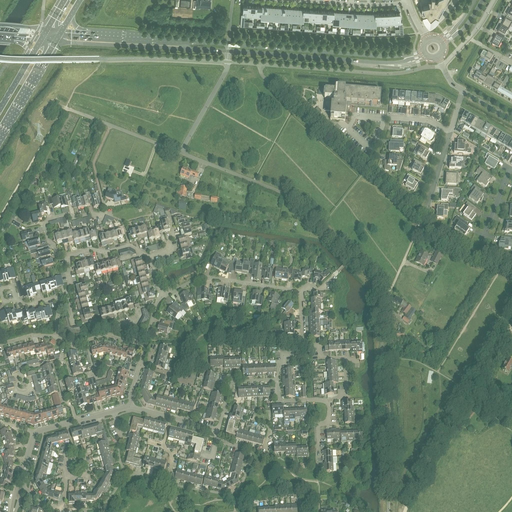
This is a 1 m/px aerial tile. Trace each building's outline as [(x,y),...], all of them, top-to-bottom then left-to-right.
[(198,0),(198,1),(197,1),(197,7),(210,8),(211,2),(202,2),(202,0),(198,0)] [(424,15),(426,19),(427,21),(427,20),(429,21),(430,21),(432,21),(434,20),(438,15),(441,10),(444,4),(445,0),(447,1),(447,0),(420,0),(421,6),(423,12),(424,15)] [(249,17),(250,6),(244,5),(243,15),(241,15),(240,27),(244,27),(245,15),(249,16),(249,17)] [(505,20),(511,24),(511,23),(511,12),(506,9),(503,14),(508,17),(506,21),(505,20)] [(399,23),(400,35),(404,35),(403,22),(401,22),(400,13),(395,13),(394,23),(399,23)] [(500,20),(497,26),(507,32),(511,24),(505,20),(504,23),(500,20)] [(496,36),(496,37),(502,40),(505,37),(504,36),(507,32),(497,26),(494,31),(499,34),(497,37),(496,36)] [(490,37),(487,43),(491,46),(491,45),(498,49),(502,40),(496,37),(494,39),(490,37)] [(493,57),(488,54),(487,55),(482,53),(480,57),(489,63),(492,64),(495,59),(493,57)] [(469,75),(473,77),(474,77),(473,79),(478,81),(482,76),(481,76),(472,70),(469,75)] [(478,81),(483,84),(487,77),(483,74),(481,76),(482,76),(478,81)] [(483,84),(488,87),(493,77),(489,74),(487,77),(483,84)] [(488,87),(492,90),(498,80),(493,77),(488,87)] [(501,85),(502,84),(503,83),(498,80),(492,90),(497,92),(499,88),(500,88),(502,85),(501,85)] [(345,121),(345,115),(346,106),(343,106),(344,104),(345,104),(345,102),(349,102),(380,105),(381,92),(337,88),(337,92),(325,91),(324,98),(326,98),(325,110),(331,110),(330,120),(345,121)] [(511,95),(508,93),(500,88),(499,88),(497,92),(511,101),(511,95)] [(391,98),(392,98),(392,102),(398,103),(399,93),(391,93),(391,98)] [(428,105),(434,106),(437,96),(429,96),(428,105)] [(444,101),(437,96),(434,106),(439,109),(444,101)] [(445,112),(446,109),(448,109),(451,105),(444,101),(439,109),(445,112)] [(460,121),(465,124),(466,124),(470,116),(462,111),(460,116),(462,118),(460,121)] [(465,124),(464,126),(465,126),(468,128),(469,126),(470,127),(471,127),(475,119),(470,116),(466,124),(465,124)] [(470,127),(470,129),(474,131),(474,129),(476,130),(481,122),(475,119),(471,127),(470,127)] [(476,130),(481,133),(486,125),(481,122),(476,130)] [(488,125),(487,126),(486,125),(481,133),(486,136),(491,128),(492,127),(491,127),(488,125)] [(392,131),(392,137),(395,137),(395,138),(398,138),(398,137),(402,138),(402,134),(403,134),(403,132),(403,127),(396,127),(396,129),(395,130),(393,130),(393,131),(392,131)] [(486,136),(491,139),(496,131),(491,128),(486,136)] [(426,141),(431,144),(431,143),(432,143),(432,142),(433,142),(433,141),(434,140),(434,139),(434,138),(430,135),(430,134),(429,134),(431,132),(427,129),(422,129),(421,132),(424,133),(421,138),(422,138),(420,140),(425,143),(426,141)] [(494,143),(495,141),(496,142),(497,142),(501,134),(496,131),(491,139),(491,141),(494,143)] [(499,146),(500,145),(502,145),(507,137),(507,136),(503,134),(503,135),(501,134),(497,142),(496,142),(495,144),(496,144),(499,146)] [(466,141),(459,137),(457,140),(458,141),(458,143),(457,143),(458,143),(458,145),(454,145),(454,146),(453,152),(454,152),(454,153),(458,153),(458,154),(463,154),(467,154),(467,153),(471,153),(471,150),(467,149),(468,146),(462,145),(462,143),(464,143),(465,140),(466,141),(466,142),(466,141)] [(502,145),(507,148),(511,140),(507,137),(502,145)] [(393,153),(395,153),(395,152),(399,152),(399,150),(400,149),(403,149),(403,141),(395,141),(395,144),(394,144),(389,144),(389,152),(392,152),(392,153),(393,153)] [(426,160),(429,154),(423,150),(425,148),(419,144),(417,147),(416,149),(419,151),(417,154),(426,160)] [(494,170),(498,163),(494,161),(494,160),(495,158),(488,153),(485,158),(487,159),(485,161),(486,162),(485,165),(488,166),(487,167),(488,168),(489,169),(490,169),(491,168),(494,170)] [(461,169),(461,162),(463,162),(464,157),(453,156),(453,160),(451,160),(451,163),(449,163),(449,169),(454,169),(461,169)] [(396,171),(399,172),(403,161),(397,161),(397,157),(388,157),(388,161),(384,161),(384,168),(384,169),(385,170),(386,171),(389,171),(390,165),(397,166),(396,171)] [(421,176),(423,171),(422,171),(424,169),(418,166),(420,163),(414,160),(411,165),(414,167),(412,171),(417,173),(417,174),(421,176)] [(485,187),(489,183),(488,182),(490,180),(486,177),(489,174),(480,167),(475,173),(480,177),(476,182),(481,185),(481,184),(485,187)] [(197,178),(199,173),(192,170),(191,171),(183,168),(180,175),(188,178),(190,175),(197,178)] [(445,185),(445,184),(447,185),(456,185),(457,173),(449,172),(449,176),(446,175),(445,185)] [(417,185),(417,184),(414,183),(414,181),(415,179),(408,175),(405,179),(407,180),(406,182),(406,183),(407,184),(405,186),(408,188),(407,189),(408,190),(409,191),(410,190),(411,190),(414,191),(414,192),(418,186),(417,186),(417,185)] [(480,200),(481,201),(482,201),(483,197),(482,197),(483,195),(479,192),(481,190),(474,185),(472,187),(475,189),(469,198),(477,204),(480,200)] [(458,197),(460,191),(461,192),(462,190),(461,189),(447,188),(447,191),(442,191),(441,194),(440,199),(441,200),(441,201),(447,201),(449,195),(454,195),(454,197),(458,197)] [(81,197),(84,207),(90,206),(88,200),(91,199),(90,195),(88,189),(84,191),(85,194),(86,197),(82,199),(81,197)] [(126,197),(121,198),(121,195),(116,196),(115,193),(113,194),(107,192),(105,198),(112,201),(119,199),(120,202),(127,200),(126,197)] [(91,199),(93,208),(100,206),(97,193),(90,195),(91,199)] [(66,198),(59,199),(61,206),(61,208),(68,206),(67,202),(70,202),(69,196),(66,196),(66,198)] [(59,199),(59,198),(52,199),(51,197),(48,198),(50,205),(53,204),(54,208),(61,206),(59,199)] [(77,197),(72,198),(73,204),(76,203),(78,209),(84,207),(81,197),(77,198),(77,197)] [(178,201),(178,209),(182,209),(186,209),(186,202),(178,201)] [(38,206),(40,212),(41,215),(44,215),(44,213),(47,213),(45,208),(47,207),(46,202),(40,203),(41,205),(38,206)] [(475,209),(467,203),(460,213),(463,215),(463,216),(471,221),(470,221),(471,222),(474,217),(475,217),(471,215),(473,212),(475,209)] [(441,204),(441,207),(437,207),(436,217),(436,218),(438,218),(441,218),(443,218),(443,217),(444,210),(448,210),(448,205),(441,204)] [(42,219),(41,215),(40,212),(31,214),(34,224),(38,223),(37,220),(42,219)] [(23,221),(12,215),(10,218),(13,220),(21,225),(23,221)] [(175,227),(179,226),(185,224),(183,215),(177,217),(177,218),(173,219),(175,227)] [(464,237),(467,233),(468,233),(469,231),(465,228),(467,224),(457,216),(453,222),(457,225),(454,230),(456,231),(456,232),(455,233),(455,234),(456,235),(457,235),(458,235),(458,234),(459,233),(464,237)] [(10,218),(7,223),(5,226),(9,229),(11,225),(10,225),(11,224),(18,228),(21,225),(13,220),(10,218)] [(167,221),(162,222),(165,232),(170,231),(167,221)] [(156,224),(157,227),(159,234),(165,232),(162,222),(156,224)] [(179,226),(180,231),(190,229),(189,223),(185,224),(179,226)] [(511,223),(507,223),(507,226),(505,226),(505,227),(504,227),(502,231),(503,231),(504,231),(504,232),(509,233),(509,232),(511,232),(511,223)] [(137,240),(143,239),(140,229),(138,229),(138,226),(134,227),(135,230),(137,240)] [(124,233),(122,227),(115,229),(117,239),(123,237),(122,234),(124,233)] [(146,227),(145,227),(140,229),(143,239),(148,237),(146,230),(147,230),(146,227)] [(157,227),(152,229),(154,239),(160,237),(159,234),(157,227)] [(98,235),(96,229),(96,228),(88,230),(91,240),(97,239),(96,235),(98,235)] [(152,229),(147,230),(146,230),(148,237),(149,240),(154,239),(152,229)] [(68,243),(66,233),(65,230),(60,232),(61,234),(60,234),(62,241),(63,244),(68,243)] [(88,230),(83,232),(86,242),(91,240),(88,230)] [(128,236),(130,242),(137,240),(135,230),(129,231),(130,235),(128,236)] [(21,234),(23,241),(33,238),(31,231),(21,234)] [(57,242),(62,241),(60,234),(61,234),(60,232),(60,231),(52,233),(54,239),(56,239),(57,242)] [(71,231),(66,233),(68,243),(74,241),(72,235),(71,231)] [(83,232),(77,233),(80,243),(86,242),(83,232)] [(110,234),(105,235),(108,245),(113,244),(112,240),(110,234)] [(99,237),(102,247),(108,245),(105,235),(99,237)] [(188,236),(178,239),(180,245),(190,242),(188,236)] [(499,244),(498,244),(497,249),(498,249),(498,250),(504,251),(504,250),(508,250),(508,244),(511,244),(511,242),(511,238),(501,237),(501,240),(500,240),(500,243),(499,242),(499,244)] [(38,249),(37,246),(40,245),(38,239),(28,242),(23,243),(28,249),(29,252),(30,251),(30,252),(38,249)] [(180,245),(181,250),(188,248),(191,248),(190,242),(180,245)] [(44,248),(38,249),(30,252),(31,255),(36,253),(38,259),(48,256),(51,255),(49,250),(45,251),(44,248)] [(181,250),(178,251),(180,259),(186,257),(186,259),(190,258),(188,248),(181,250)] [(431,262),(437,265),(443,253),(436,250),(434,249),(433,252),(435,253),(431,262)] [(415,262),(423,266),(428,255),(420,251),(415,262)] [(52,259),(49,259),(48,256),(38,259),(35,260),(36,263),(40,264),(42,264),(43,267),(53,265),(52,259)] [(215,256),(215,257),(213,262),(215,263),(213,267),(219,270),(223,262),(217,259),(218,257),(215,256)] [(92,257),(86,259),(88,269),(94,267),(93,263),(92,257)] [(121,267),(120,262),(119,263),(117,257),(109,259),(112,269),(121,267)] [(109,259),(104,261),(107,271),(112,269),(109,259)] [(137,259),(131,261),(133,269),(134,268),(136,268),(143,266),(141,260),(138,261),(137,259)] [(233,259),(233,262),(232,266),(236,267),(235,273),(241,273),(242,271),(243,264),(236,263),(237,259),(233,259)] [(253,267),(253,264),(254,260),(250,259),(249,263),(243,262),(243,264),(242,271),(241,273),(245,274),(246,274),(246,273),(247,272),(248,272),(249,266),(253,267)] [(226,264),(223,262),(219,270),(225,273),(228,267),(232,268),(232,266),(233,262),(230,261),(228,260),(226,264)] [(104,261),(99,262),(100,268),(101,272),(107,271),(104,261)] [(99,262),(93,263),(94,267),(96,274),(101,272),(100,268),(99,262)] [(275,278),(281,279),(282,270),(276,269),(277,266),(273,265),(273,262),(270,262),(270,266),(273,266),(272,271),(276,272),(275,278)] [(84,273),(84,270),(83,270),(81,264),(76,265),(77,269),(75,270),(77,276),(84,273)] [(262,265),(253,264),(253,267),(252,268),(255,269),(254,279),(259,280),(262,265)] [(146,265),(143,266),(136,268),(134,268),(136,274),(138,273),(148,270),(146,265)] [(13,268),(4,271),(7,282),(9,281),(9,280),(15,278),(13,268)] [(268,269),(262,268),(261,276),(264,276),(264,280),(266,280),(265,281),(269,282),(269,280),(270,281),(271,271),(268,270),(268,269)] [(289,271),(282,270),(281,279),(287,280),(288,274),(292,275),(293,270),(293,269),(289,268),(289,271)] [(302,273),(302,277),(308,278),(309,273),(312,274),(313,268),(310,268),(310,270),(303,269),(302,273)] [(138,273),(139,278),(139,279),(146,277),(149,276),(148,270),(138,273)] [(301,282),(302,277),(302,273),(297,273),(297,271),(293,270),(292,275),(291,278),(294,279),(294,281),(301,282)] [(314,271),(313,279),(315,279),(316,279),(318,279),(321,282),(326,277),(330,274),(326,271),(323,274),(321,272),(314,271)] [(61,276),(52,279),(52,280),(55,290),(56,289),(56,290),(57,289),(57,288),(64,286),(61,276)] [(136,279),(137,285),(147,282),(146,277),(139,279),(139,278),(136,279)] [(52,280),(46,281),(49,293),(51,292),(51,291),(55,290),(52,280)] [(38,290),(37,283),(36,281),(33,282),(34,284),(34,285),(28,287),(31,298),(33,297),(33,296),(37,295),(35,291),(38,290)] [(40,282),(37,283),(38,290),(41,289),(42,293),(46,292),(47,293),(49,293),(46,281),(40,283),(40,282)] [(137,285),(139,290),(149,288),(147,282),(137,285)] [(76,286),(78,294),(88,291),(86,286),(82,287),(82,285),(76,286)] [(21,289),(21,286),(18,287),(21,298),(24,297),(24,298),(28,297),(28,299),(31,298),(28,287),(21,289)] [(205,287),(199,287),(197,287),(197,292),(198,292),(198,296),(201,296),(201,301),(205,301),(205,304),(211,304),(211,295),(208,295),(208,290),(205,290),(205,287)] [(140,296),(144,295),(150,293),(149,288),(139,290),(140,296)] [(219,288),(217,299),(224,300),(224,302),(227,303),(229,294),(225,293),(225,289),(219,288)] [(232,302),(241,304),(241,306),(244,307),(245,299),(242,298),(243,292),(234,290),(232,302)] [(78,294),(79,299),(86,298),(89,297),(88,291),(78,294)] [(154,292),(150,293),(144,295),(146,302),(152,301),(151,299),(155,298),(154,292)] [(181,305),(184,311),(189,308),(186,304),(191,301),(187,292),(180,296),(184,303),(181,305)] [(252,301),(256,302),(255,305),(261,306),(262,298),(259,297),(259,293),(253,292),(252,301)] [(280,304),(276,302),(279,297),(271,292),(268,298),(269,298),(267,302),(272,304),(270,308),(275,310),(280,304)] [(134,309),(131,299),(131,297),(130,296),(126,298),(125,299),(126,300),(126,302),(128,310),(134,309)] [(76,300),(77,306),(87,303),(86,298),(79,299),(76,300)] [(406,315),(404,317),(410,321),(411,319),(410,318),(415,311),(403,301),(395,298),(393,303),(400,306),(401,304),(405,307),(401,311),(406,315)] [(126,300),(120,302),(123,312),(128,310),(126,302),(126,300)] [(120,302),(115,303),(118,313),(123,312),(120,302)] [(284,303),(280,307),(283,309),(285,311),(283,314),(287,317),(293,317),(293,312),(290,309),(291,309),(293,306),(288,302),(286,305),(284,303)] [(77,306),(79,311),(89,308),(87,303),(77,306)] [(109,305),(112,315),(118,313),(115,303),(109,305)] [(112,315),(109,305),(104,307),(105,310),(107,320),(113,318),(112,315)] [(175,318),(179,313),(184,317),(186,314),(183,310),(179,306),(177,309),(172,305),(167,312),(175,318)] [(43,308),(40,309),(43,320),(50,318),(49,316),(52,316),(49,306),(46,307),(47,309),(43,310),(43,308)] [(79,311),(80,316),(90,314),(89,308),(79,311)] [(21,310),(18,311),(18,313),(20,320),(20,318),(23,317),(23,319),(22,319),(23,322),(30,320),(28,312),(27,309),(25,310),(26,312),(22,313),(21,310)] [(32,311),(28,312),(30,320),(31,322),(37,320),(35,312),(34,309),(32,310),(32,311)] [(39,311),(35,312),(37,320),(37,322),(43,320),(40,309),(38,310),(39,311)] [(99,311),(102,321),(107,320),(105,310),(99,311)] [(6,311),(0,312),(0,316),(1,322),(8,321),(9,323),(11,322),(8,311),(6,312),(6,311)] [(10,311),(8,311),(11,322),(17,321),(18,321),(20,320),(18,313),(18,311),(15,311),(11,312),(10,311)] [(92,319),(90,314),(80,316),(82,324),(88,322),(88,320),(92,319)] [(166,321),(165,325),(160,323),(158,330),(159,330),(158,332),(166,335),(168,328),(172,329),(173,323),(166,321)] [(287,321),(280,321),(281,324),(284,324),(284,330),(294,329),(293,323),(287,324),(287,321)] [(281,330),(279,331),(279,332),(281,333),(281,338),(288,338),(288,335),(294,335),(294,329),(284,330),(281,330)] [(94,341),(96,345),(98,354),(104,353),(104,343),(98,344),(97,342),(96,341),(94,341)] [(325,352),(331,351),(334,351),(334,342),(328,342),(328,344),(324,344),(325,352)] [(22,345),(24,354),(30,353),(28,344),(27,343),(26,344),(22,345)] [(104,353),(109,354),(112,345),(104,343),(104,353)] [(47,352),(49,361),(55,360),(54,356),(51,357),(50,355),(53,354),(53,352),(54,351),(54,349),(52,348),(51,345),(46,347),(45,347),(47,352)] [(131,360),(128,359),(129,357),(132,358),(132,356),(134,355),(134,354),(134,353),(134,349),(129,348),(128,350),(126,359),(125,362),(130,364),(131,360)] [(77,351),(67,353),(69,359),(78,356),(77,353),(77,351)] [(159,351),(158,357),(167,359),(170,360),(170,359),(169,358),(170,354),(168,354),(159,351)] [(511,360),(508,358),(506,362),(505,362),(504,365),(502,369),(507,373),(511,366),(511,360)] [(70,364),(72,370),(80,367),(80,364),(80,362),(70,364)] [(282,370),(282,376),(291,375),(291,366),(287,367),(287,370),(282,370)] [(81,371),(80,367),(72,370),(73,375),(83,373),(82,371),(81,371)] [(143,373),(144,373),(143,377),(152,379),(154,372),(143,370),(143,373)] [(128,373),(119,371),(118,376),(126,378),(126,379),(127,379),(128,377),(127,377),(128,373)] [(152,379),(143,377),(142,376),(141,379),(143,380),(142,384),(149,385),(150,386),(152,379)] [(65,381),(67,387),(75,384),(74,381),(75,380),(75,378),(65,381)] [(115,387),(123,395),(125,388),(124,388),(125,384),(116,381),(115,387)] [(147,390),(149,385),(142,384),(140,391),(143,397),(149,394),(147,390)] [(48,395),(57,392),(56,387),(47,389),(47,390),(47,389),(48,393),(48,395)] [(115,387),(109,389),(111,397),(115,396),(115,397),(123,395),(115,387)] [(83,388),(77,390),(74,390),(75,394),(74,394),(75,396),(84,393),(83,388)] [(97,402),(100,401),(102,400),(106,399),(104,390),(98,392),(99,395),(95,396),(97,402)] [(221,395),(212,392),(210,398),(222,401),(223,398),(220,397),(221,395)] [(76,402),(77,401),(86,399),(84,393),(75,396),(76,396),(76,399),(76,400),(76,402)] [(152,398),(149,394),(143,397),(147,404),(155,406),(157,399),(152,398)] [(84,405),(93,403),(91,397),(86,399),(77,401),(78,407),(81,406),(81,407),(82,408),(84,407),(84,406),(84,405)] [(176,412),(177,409),(179,400),(178,403),(173,401),(171,410),(176,412)] [(54,403),(56,409),(58,418),(64,416),(60,402),(54,403)] [(235,407),(233,412),(242,415),(243,409),(237,407),(238,405),(235,404),(234,407),(235,407)] [(6,417),(9,418),(10,418),(12,409),(6,408),(4,416),(4,417),(6,417)] [(11,418),(15,419),(17,410),(12,409),(10,418),(9,418),(11,419),(11,418)] [(208,409),(206,414),(218,417),(219,414),(216,413),(217,411),(208,409)] [(306,422),(308,422),(308,419),(307,409),(300,410),(300,419),(306,419),(306,422)] [(17,420),(20,420),(23,412),(17,410),(15,419),(15,420),(17,420)] [(34,425),(34,415),(28,413),(26,422),(26,423),(34,425)] [(144,420),(133,417),(130,426),(138,428),(138,427),(142,428),(144,420)] [(234,429),(237,419),(229,417),(224,434),(236,437),(238,430),(234,429)] [(102,433),(103,438),(106,437),(104,430),(101,430),(100,425),(94,426),(96,435),(102,433)] [(136,436),(138,428),(130,426),(128,434),(136,436)] [(78,437),(81,436),(82,439),(85,438),(84,436),(84,435),(83,429),(82,427),(76,428),(78,437)] [(70,430),(72,439),(78,437),(76,428),(70,430)] [(4,438),(5,441),(15,438),(15,437),(13,438),(12,433),(9,434),(8,429),(0,431),(2,438),(4,438)] [(236,439),(241,440),(244,431),(238,430),(236,437),(236,439)] [(69,439),(67,431),(61,432),(63,441),(69,439)] [(55,434),(56,436),(58,443),(63,441),(61,432),(55,434)] [(179,441),(185,442),(187,433),(181,432),(179,441)] [(191,444),(193,437),(194,435),(187,433),(185,442),(191,444)] [(130,438),(129,440),(138,443),(140,437),(136,436),(128,434),(127,438),(130,438)] [(104,442),(99,444),(98,444),(100,450),(109,447),(107,441),(106,437),(103,438),(104,442)] [(203,448),(203,446),(205,440),(193,437),(191,444),(195,445),(195,446),(203,448)] [(4,445),(6,452),(14,450),(12,445),(15,445),(13,440),(16,440),(15,438),(5,441),(6,445),(4,445)] [(45,442),(43,449),(50,451),(50,450),(51,444),(52,444),(47,440),(46,442),(45,442)] [(126,451),(128,452),(135,454),(137,448),(128,446),(126,451)] [(200,457),(203,448),(195,446),(193,455),(192,455),(200,457)] [(100,450),(101,456),(110,453),(109,447),(100,450)] [(43,449),(42,455),(51,457),(52,451),(50,450),(50,451),(43,449)] [(5,464),(13,464),(11,457),(14,457),(12,452),(14,452),(14,450),(6,452),(4,453),(5,457),(3,457),(5,464)] [(134,458),(135,454),(128,452),(125,463),(133,465),(135,458),(134,458)] [(101,456),(103,461),(112,459),(110,453),(101,456)] [(244,455),(236,453),(234,460),(242,462),(244,463),(245,460),(243,459),(244,455)] [(187,460),(196,462),(197,460),(199,460),(200,457),(192,455),(193,455),(189,454),(187,460)] [(42,455),(40,460),(49,463),(51,457),(42,455)] [(146,466),(148,467),(150,458),(145,456),(144,460),(142,468),(145,469),(146,466)] [(144,460),(135,458),(133,465),(142,468),(144,460)] [(103,461),(105,467),(111,465),(111,466),(113,465),(112,459),(103,461)] [(40,460),(39,466),(47,468),(49,463),(40,460)] [(241,466),(242,462),(234,460),(232,466),(241,469),(242,469),(243,466),(241,466)] [(5,471),(4,475),(14,478),(14,476),(12,476),(13,471),(11,470),(13,464),(5,464),(3,471),(5,471)] [(102,472),(102,473),(108,473),(112,474),(112,473),(113,472),(111,466),(111,465),(105,467),(106,471),(102,472)] [(39,466),(37,472),(43,474),(46,474),(47,468),(39,466)] [(240,472),(241,469),(232,466),(230,473),(232,474),(232,473),(239,475),(240,476),(241,473),(240,472)] [(170,479),(174,480),(177,481),(178,480),(181,480),(181,482),(181,480),(184,472),(177,470),(176,475),(172,474),(170,479)] [(36,480),(36,481),(45,479),(46,478),(42,477),(43,474),(37,472),(35,480),(36,480)] [(187,484),(188,482),(190,474),(184,472),(181,480),(181,482),(184,483),(184,481),(188,482),(187,484)] [(101,478),(103,479),(109,482),(112,476),(111,475),(112,474),(108,473),(102,473),(102,474),(103,475),(101,478)] [(231,478),(227,480),(231,487),(237,483),(239,475),(232,473),(232,474),(230,473),(232,473),(231,478)] [(197,475),(190,474),(188,482),(187,484),(190,485),(191,483),(194,484),(194,486),(194,484),(197,475)] [(0,481),(0,485),(7,487),(8,482),(10,483),(12,478),(14,479),(14,478),(4,475),(3,478),(1,478),(0,481)] [(201,486),(203,477),(197,475),(194,484),(194,486),(197,486),(197,485),(201,486)] [(205,476),(203,486),(206,487),(206,485),(210,486),(212,478),(205,476)] [(213,487),(216,488),(218,481),(219,480),(212,478),(210,486),(209,488),(212,489),(213,487)] [(35,482),(39,489),(45,486),(43,482),(46,480),(45,479),(36,481),(36,482),(35,482)] [(103,479),(100,485),(108,489),(111,484),(109,482),(103,479)] [(223,483),(218,481),(216,488),(224,490),(231,487),(227,480),(223,483)] [(100,485),(97,489),(102,493),(105,494),(108,489),(100,485)] [(43,494),(44,496),(50,488),(50,487),(46,489),(45,486),(39,489),(43,495),(43,494)] [(45,497),(53,499),(54,493),(51,492),(52,488),(50,488),(44,496),(45,496),(45,497)] [(93,495),(97,500),(98,498),(98,499),(102,493),(97,489),(93,495)] [(55,490),(54,493),(53,499),(58,501),(60,495),(62,496),(63,493),(55,490)]
